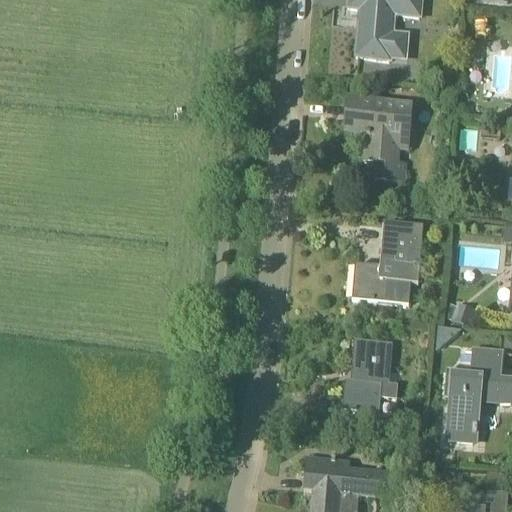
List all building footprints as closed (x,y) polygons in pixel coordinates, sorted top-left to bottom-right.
[(366,19),(362,65),(396,68),(400,22),(426,24),(427,0),(355,0),(354,18),(366,19)] [(397,167),(398,154),(406,154),(409,110),(371,107),(366,107),(348,106),(347,106),(345,123),(346,123),(346,125),(345,125),(344,137),(346,137),(346,138),(365,139),(365,141),(363,165),(375,166),(373,184),(403,186),(405,168),(397,167)] [(352,305),(409,309),(411,288),(419,288),(423,230),(383,227),(380,271),(355,269),(355,271),(361,271),(359,304),(352,303),(352,305)] [(468,331),(473,313),(456,308),(455,309),(451,324),(450,326),(468,331)] [(356,387),(350,386),(345,386),(342,417),(379,419),(380,402),(388,403),(392,348),(354,345),(353,348),(355,348),(355,346),(360,347),(356,387)] [(474,431),(477,406),(511,409),(511,386),(495,384),(497,363),(500,364),(501,357),(474,355),(471,382),(452,381),(446,445),(473,447),(474,439),(476,439),(476,431),(474,431)] [(357,511),(358,501),(384,503),(386,478),(349,475),(349,467),(306,464),(303,496),(313,497),(311,511),(357,511)] [(406,494),(407,477),(389,477),(389,493),(406,494)] [(510,495),(511,478),(487,477),(486,494),(510,495)] [(509,511),(511,500),(508,500),(508,498),(473,495),(471,510),(441,508),(440,511),(509,511)]
